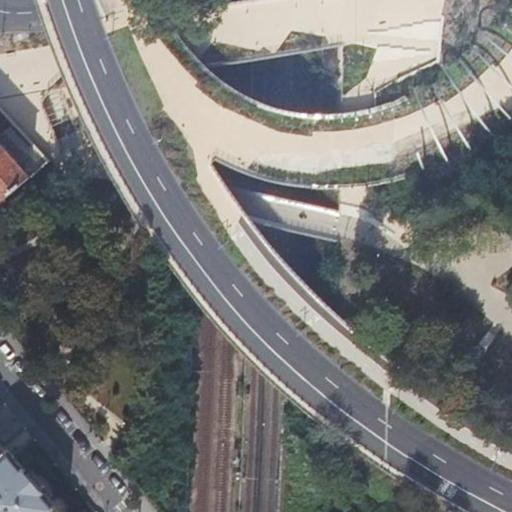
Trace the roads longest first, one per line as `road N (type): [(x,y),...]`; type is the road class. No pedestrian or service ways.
road 1 (primary): [(83,0),(150,172),(269,331),(413,451),(511,508)]
road 2 (residential): [(0,368),(119,511)]
